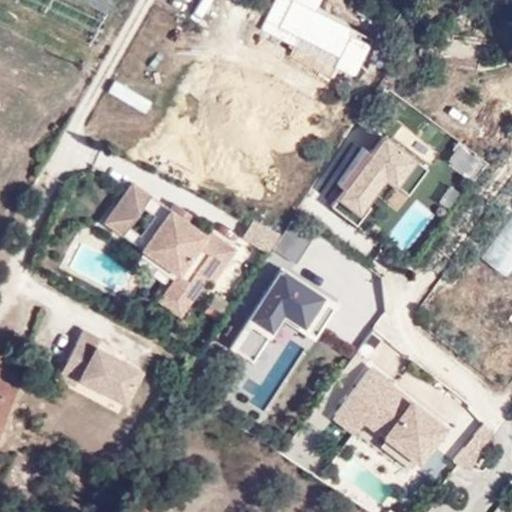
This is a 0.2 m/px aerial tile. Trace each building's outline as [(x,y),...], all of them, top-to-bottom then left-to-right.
[(100,17),(64,0),(0,0),(0,20),(80,58),(100,17)] [(108,0),(79,0),(103,11),(108,0)] [(321,0),(274,0),(259,30),(296,48),(300,40),(339,60),(335,68),(355,78),(374,42),(315,12),(321,0)] [(430,171),(387,139),(373,158),(362,149),(332,188),(340,194),(329,209),(358,231),(374,210),(370,206),(387,183),(409,199),(430,171)] [(487,163),(459,142),(444,162),(473,183),(487,163)] [(174,275),(168,284),(188,299),(202,280),(208,284),(231,250),(207,232),(203,236),(130,183),(100,224),(174,275)] [(463,192),(452,185),(440,204),(451,211),(463,192)] [(416,199),(386,237),(405,253),(436,215),(416,199)] [(511,214),(508,212),(479,261),(509,279),(511,274),(511,214)] [(283,239),(254,222),(243,240),(269,256),(272,252),(299,269),(320,235),(296,219),(283,239)] [(80,242),(71,273),(121,287),(130,256),(80,242)] [(341,305),(282,268),(230,350),(254,366),(282,322),(317,343),(341,305)] [(156,300),(177,314),(188,299),(168,284),(156,300)] [(99,339),(81,330),(65,361),(82,370),(77,379),(123,402),(139,370),(95,347),(99,339)] [(274,367),(262,360),(246,384),(269,398),(301,350),(290,343),(274,367)] [(56,378),(73,387),(77,379),(82,370),(65,361),(56,378)] [(381,376),(373,369),(332,422),(355,439),(364,427),(421,471),(452,431),(381,376)] [(495,434),(484,424),(451,460),(462,470),(495,434)]
